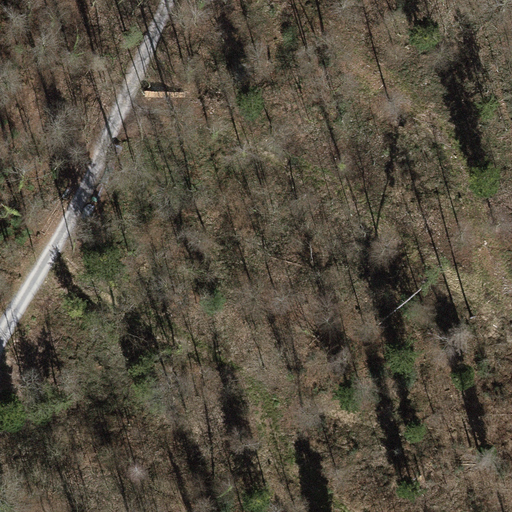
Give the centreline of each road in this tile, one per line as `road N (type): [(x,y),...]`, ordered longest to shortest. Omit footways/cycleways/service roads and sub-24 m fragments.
road 1 (track): [(0,349),(169,0)]
road 2 (track): [(121,106),(207,118),(420,250)]
